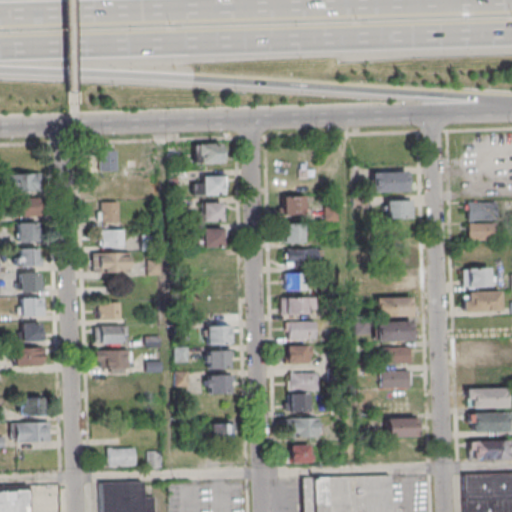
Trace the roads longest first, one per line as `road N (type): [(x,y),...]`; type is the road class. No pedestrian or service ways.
road 1 (motorway): [(0,68),(58,78),(511,102)]
road 2 (motorway): [(511,1),(0,19)]
road 3 (motorway): [(0,50),(511,35)]
road 4 (secondary): [(0,129),(429,115)]
road 5 (residential): [(442,511),(429,115)]
road 6 (residential): [(260,511),(248,121)]
road 7 (residential): [(74,511),(60,127)]
